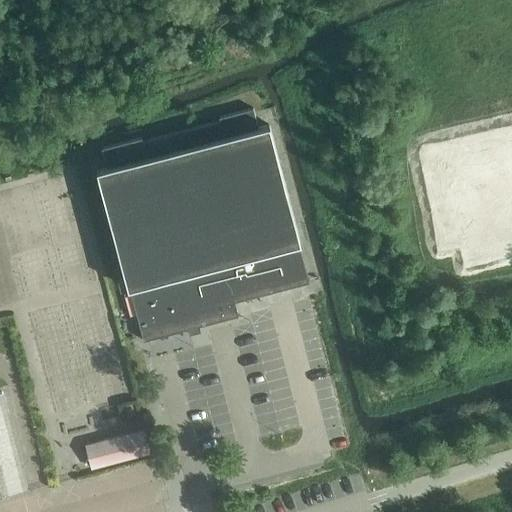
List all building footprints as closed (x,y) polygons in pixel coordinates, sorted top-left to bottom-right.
[(106,167),(94,170),(124,279),(126,288),(126,289),(127,288),(141,340),(236,315),(232,302),(308,281),(298,243),(300,242),(269,124),(258,126),(255,112),(253,108),(220,117),(221,119),(216,120),(158,136),(143,140),(141,136),(101,148),(106,167)] [(476,138),(448,145),(454,171),(482,164),(476,138)] [(428,150),(401,156),(407,182),(435,175),(428,150)] [(482,164),(454,171),(460,196),(488,189),(482,164)] [(435,175),(407,182),(413,208),(441,201),(435,175)] [(488,189),(460,196),(467,222),(495,215),(488,189)] [(441,201),(413,208),(419,233),(447,227),(441,201)] [(495,215),(467,222),(473,247),(501,241),(495,215)] [(447,227),(419,233),(426,259),(454,252),(447,227)] [(0,494),(26,488),(1,392),(0,392),(0,494)] [(86,444),(92,467),(149,452),(143,429),(86,444)]
